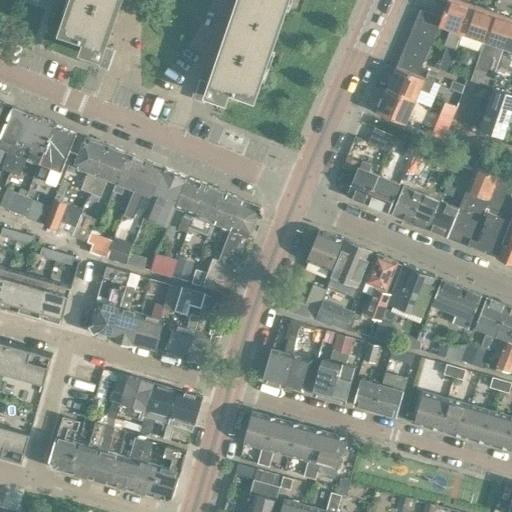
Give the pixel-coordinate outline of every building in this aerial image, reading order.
[(79,52),(100,59),(99,61),(100,62),(101,62),(108,64),(112,51),(113,51),(113,50),(104,47),(100,46),(115,0),(69,0),(59,32),(83,40),(79,52)] [(206,94),(227,102),(230,91),(255,99),(289,0),(242,0),(213,84),(209,83),(209,82),(201,79),(200,81),(201,81),(196,94),(203,96),(205,97),(206,94)] [(457,48),(459,42),(463,32),(473,4),(462,0),(447,0),(439,24),(450,28),(445,44),(457,48)] [(459,42),(480,49),(493,10),(473,4),(463,32),(459,42)] [(420,8),(415,19),(437,28),(441,17),(420,8)] [(470,79),(489,85),(511,19),(511,17),(493,10),(480,49),(481,49),(470,79)] [(415,19),(411,31),(432,40),(437,28),(415,19)] [(511,19),(489,85),(511,93),(511,19)] [(411,31),(406,42),(427,51),(432,40),(411,31)] [(406,42),(401,53),(423,62),(427,51),(406,42)] [(401,53),(396,65),(418,74),(423,62),(401,53)] [(439,68),(449,72),(453,59),(443,56),(439,68)] [(396,65),(387,88),(415,100),(419,88),(429,92),(434,81),(418,74),(396,65)] [(449,87),(462,92),(465,84),(452,79),(449,87)] [(415,100),(387,88),(377,111),(405,122),(415,100)] [(445,101),(441,111),(453,116),(457,106),(445,101)] [(11,170),(34,114),(12,105),(0,134),(0,145),(9,149),(2,167),(11,170)] [(453,116),(441,111),(437,120),(449,125),(453,116)] [(43,153),(56,123),(34,114),(11,170),(20,174),(30,148),(43,153)] [(56,184),(77,131),(56,123),(43,153),(39,161),(51,166),(46,180),(56,184)] [(368,142),(388,150),(394,136),(374,127),(368,142)] [(82,188),(87,190),(106,143),(86,135),(74,165),(88,171),(82,188)] [(408,141),(403,156),(412,159),(417,145),(408,141)] [(107,179),(114,182),(126,151),(106,143),(87,190),(100,195),(107,179)] [(114,182),(134,190),(146,160),(126,151),(114,182)] [(429,160),(438,164),(442,154),(432,151),(429,160)] [(438,164),(447,167),(451,158),(442,154),(438,164)] [(346,156),(342,164),(354,169),(357,161),(346,156)] [(470,242),(475,244),(490,207),(485,206),(502,165),(479,156),(458,207),(447,235),(452,238),(454,234),(470,240),(470,242)] [(451,158),(447,167),(457,171),(460,162),(451,158)] [(143,193),(153,197),(154,198),(166,168),(146,160),(134,190),(124,214),(133,218),(143,193)] [(348,195),(368,203),(380,174),(369,170),(371,164),(362,160),(348,195)] [(490,207),(475,244),(485,249),(485,248),(496,253),(511,213),(511,195),(511,193),(511,168),(502,165),(485,206),(490,207)] [(168,225),(175,207),(174,206),(186,176),(166,168),(154,198),(153,197),(145,216),(168,225)] [(380,174),(368,203),(388,212),(400,183),(380,174)] [(189,225),(194,214),(206,184),(186,176),(174,206),(175,207),(186,211),(181,222),(189,225)] [(449,180),(444,192),(451,195),(456,183),(449,180)] [(209,234),(214,222),(226,192),(206,184),(194,214),(202,217),(197,229),(209,234)] [(392,213),(410,221),(422,192),(403,185),(392,213)] [(1,204),(24,214),(31,198),(7,189),(1,204)] [(214,222),(231,229),(234,230),(246,200),(226,192),(214,222)] [(410,221),(428,228),(440,199),(422,192),(410,221)] [(72,235),(81,213),(83,209),(55,198),(44,224),(72,235)] [(428,228),(447,235),(458,207),(440,199),(428,228)] [(234,230),(231,229),(219,260),(213,258),(207,273),(200,270),(195,281),(203,284),(233,293),(254,238),(264,214),(264,213),(260,206),(246,200),(234,230)] [(81,213),(72,235),(87,241),(96,218),(81,213)] [(511,213),(496,253),(495,255),(511,261),(511,213)] [(101,253),(107,256),(114,241),(98,234),(100,228),(94,225),(87,241),(92,243),(89,251),(100,255),(101,253)] [(0,233),(0,234),(16,239),(18,230),(2,226),(0,233)] [(307,258),(330,268),(342,239),(319,229),(307,258)] [(18,230),(16,239),(32,244),(35,235),(18,230)] [(108,256),(119,260),(125,262),(132,243),(115,237),(108,256)] [(345,240),(331,275),(357,285),(367,261),(373,264),(377,253),(345,240)] [(39,254),(55,259),(58,250),(42,246),(39,254)] [(58,250),(55,259),(72,263),(74,255),(58,250)] [(156,250),(150,269),(168,274),(171,266),(159,262),(162,252),(156,250)] [(127,263),(143,267),(146,257),(130,253),(127,263)] [(398,261),(377,253),(373,264),(366,280),(376,284),(365,313),(380,319),(391,293),(386,291),(388,288),(387,288),(398,261)] [(177,260),(172,276),(188,280),(192,264),(177,260)] [(388,302),(404,309),(420,270),(417,268),(416,268),(404,263),(405,263),(403,263),(388,302)] [(0,296),(8,268),(5,267),(0,265),(0,296)] [(127,284),(128,281),(130,272),(106,265),(103,277),(126,283),(127,284)] [(18,310),(29,273),(25,272),(25,273),(10,269),(10,268),(8,268),(0,296),(0,304),(6,306),(6,307),(18,310)] [(420,270),(404,309),(421,316),(437,277),(436,277),(437,276),(436,276),(435,276),(424,271),(423,271),(420,270)] [(39,316),(50,279),(46,278),(45,279),(30,274),(29,273),(18,310),(20,311),(20,310),(27,312),(27,313),(39,316)] [(432,302),(456,312),(453,321),(468,327),(471,318),(481,294),(442,278),(432,302)] [(61,322),(71,285),(66,284),(51,280),(50,279),(39,316),(41,316),(48,318),(47,318),(61,322)] [(133,343),(141,312),(128,309),(135,283),(128,281),(127,284),(126,283),(119,306),(111,336),(111,337),(133,343)] [(175,306),(181,287),(169,283),(163,305),(174,309),(175,306)] [(313,283),(305,303),(313,305),(312,309),(310,317),(313,318),(325,288),(313,283)] [(191,289),(181,287),(175,306),(185,309),(191,289)] [(194,328),(186,358),(206,363),(206,364),(213,360),(213,359),(224,321),(214,318),(210,333),(203,331),(208,313),(212,310),(216,297),(205,294),(199,315),(195,328),(194,328)] [(496,334),(497,334),(508,305),(487,297),(475,326),(486,330),(480,345),(489,348),(490,349),(496,334)] [(287,310),(310,317),(312,309),(313,305),(305,303),(290,298),(287,310)] [(353,310),(323,298),(315,317),(331,324),(332,321),(346,327),(353,310)] [(93,331),(111,336),(119,306),(96,300),(89,325),(92,332),(93,331)] [(511,306),(508,305),(497,334),(506,338),(496,365),(496,366),(495,370),(501,372),(502,368),(511,371),(511,367),(511,306)] [(141,312),(133,343),(156,349),(164,319),(141,312)] [(166,352),(186,358),(194,328),(195,328),(199,315),(191,313),(187,326),(175,323),(166,352)] [(300,321),(290,319),(285,337),(295,340),(297,333),(300,321)] [(391,324),(380,319),(373,336),(385,339),(391,324)] [(324,329),(300,321),(297,333),(304,335),(321,339),(324,329)] [(313,393),(329,398),(346,335),(337,332),(330,361),(322,359),(313,393)] [(292,353),(283,385),(303,390),(312,359),(296,354),(300,350),(304,335),(297,333),(295,340),(292,353)] [(346,335),(329,398),(345,403),(355,366),(346,364),(349,353),(350,348),(353,337),(346,335)] [(262,379),(283,385),(292,353),(295,340),(289,338),(285,351),(271,347),(262,379)] [(0,368),(44,381),(52,353),(29,346),(28,348),(0,339),(0,368)] [(368,342),(365,353),(364,358),(373,361),(378,345),(368,342)] [(472,342),(465,359),(483,366),(490,349),(489,348),(480,345),(472,342)] [(461,347),(445,343),(443,355),(458,358),(461,347)] [(388,366),(396,368),(401,354),(393,351),(388,366)] [(443,373),(452,376),(455,365),(446,363),(443,373)] [(455,365),(452,376),(463,379),(466,368),(455,365)] [(0,368),(0,422),(31,431),(44,381),(0,368)] [(382,383),(375,410),(396,416),(403,389),(407,377),(385,371),(382,383)] [(111,400),(120,402),(128,374),(118,372),(110,399),(111,400)] [(128,404),(145,409),(146,409),(153,382),(128,374),(120,402),(117,414),(124,416),(128,404)] [(490,386),(499,389),(502,378),(492,376),(490,386)] [(353,404),(375,410),(382,383),(361,377),(353,404)] [(502,378),(499,389),(509,392),(511,381),(502,378)] [(146,409),(145,409),(140,425),(149,427),(153,411),(169,416),(177,389),(153,382),(146,409)] [(169,416),(165,432),(172,435),(175,427),(182,429),(191,432),(202,396),(177,389),(169,416)] [(414,421),(438,428),(447,397),(423,391),(414,421)] [(438,428),(461,434),(470,404),(447,397),(438,428)] [(111,400),(107,415),(115,417),(120,402),(111,400)] [(461,434),(484,441),(493,410),(470,404),(461,434)] [(262,446),(268,447),(276,417),(252,410),(244,440),(262,446)] [(484,441),(507,447),(511,431),(511,415),(493,410),(484,441)] [(53,467),(69,471),(77,442),(66,438),(69,427),(77,429),(80,420),(63,416),(61,424),(60,424),(50,461),(53,467)] [(116,416),(113,426),(114,427),(121,429),(122,424),(124,419),(116,416)] [(274,449),(291,454),(299,423),(276,417),(268,447),(274,449)] [(89,477),(104,424),(96,421),(89,445),(77,442),(69,471),(89,477)] [(0,422),(0,452),(15,457),(20,458),(19,458),(23,459),(31,431),(0,422)] [(291,454),(308,458),(314,460),(322,430),(299,423),(291,454)] [(89,477),(110,483),(118,453),(107,450),(114,427),(113,426),(104,424),(89,477)] [(314,460),(320,462),(338,467),(346,436),(322,430),(314,460)] [(165,432),(162,440),(170,442),(172,435),(165,432)] [(110,483),(131,489),(145,439),(135,436),(130,456),(118,453),(110,483)] [(131,489),(151,495),(160,465),(147,461),(153,441),(145,439),(131,489)] [(160,465),(151,495),(167,499),(173,495),(180,471),(186,451),(166,445),(163,455),(173,458),(170,468),(160,465)] [(271,457),(274,449),(268,447),(262,446),(260,454),(271,457)] [(269,465),(271,457),(260,454),(257,462),(269,465)] [(308,458),(306,467),(317,470),(320,462),(314,460),(308,458)] [(237,462),(234,472),(254,477),(254,478),(257,479),(260,480),(262,473),(263,469),(237,462)] [(317,470),(306,467),(303,475),(315,478),(317,470)] [(280,485),(283,475),(263,469),(262,473),(260,480),(257,479),(254,478),(249,493),(255,494),(249,511),(272,511),(280,485)] [(293,478),(283,475),(280,485),(290,488),(293,478)] [(341,477),(336,492),(341,494),(346,495),(350,480),(341,477)] [(306,511),(330,511),(336,492),(331,491),(326,510),(308,505),(306,511)] [(336,492),(330,511),(336,511),(341,494),(336,492)] [(405,496),(401,510),(406,511),(410,497),(405,496)] [(280,511),(306,511),(308,505),(284,498),(280,511)] [(433,511),(436,504),(427,502),(424,511),(433,511)]
